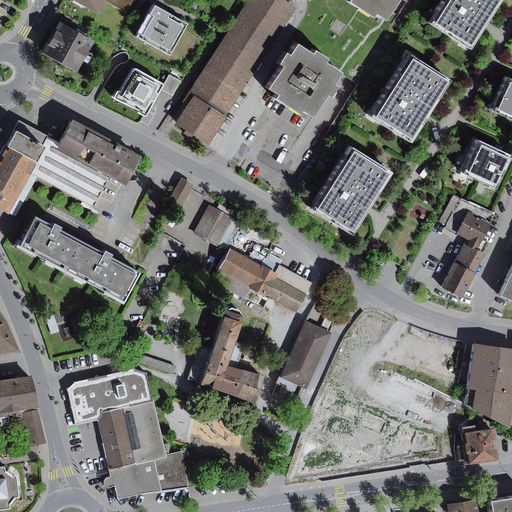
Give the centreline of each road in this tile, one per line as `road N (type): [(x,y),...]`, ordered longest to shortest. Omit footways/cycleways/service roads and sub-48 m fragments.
road 1 (tertiary): [(22,82),(256,202),(369,284)]
road 2 (residential): [(274,506),(314,384),(369,284)]
road 3 (primary): [(274,506),(511,471)]
road 4 (tertiary): [(0,279),(34,360),(64,496)]
road 5 (tertiary): [(369,284),(428,315),(511,333)]
